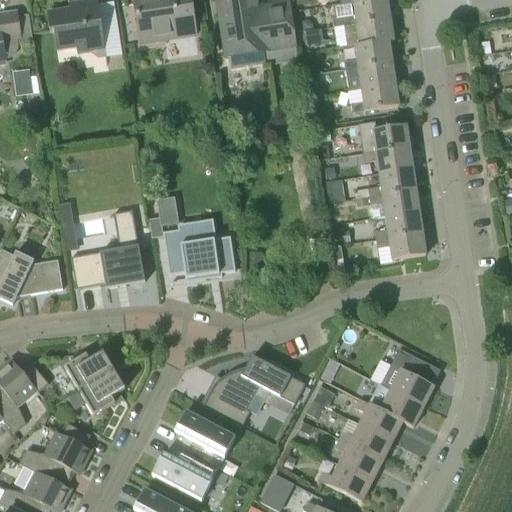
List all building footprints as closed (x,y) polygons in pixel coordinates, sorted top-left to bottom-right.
[(134,0),(141,46),(196,37),(190,0),(134,0)] [(262,9),(261,0),(216,0),(226,59),(230,58),(232,69),(266,64),(266,67),(298,62),(295,48),(289,4),(262,9)] [(336,30),(344,28),(391,21),(387,0),(353,5),(335,8),(337,20),(335,20),(336,30)] [(105,45),(98,2),(69,6),(70,12),(47,15),(50,34),(54,34),(57,52),(105,45)] [(12,57),(16,54),(18,49),(18,45),(17,40),(21,39),(18,17),(17,14),(0,16),(0,67),(6,67),(5,61),(5,59),(7,59),(12,57)] [(301,22),(302,33),(314,32),(313,24),(308,21),(301,22)] [(389,44),(389,45),(395,44),(391,21),(344,28),(345,37),(348,50),(355,48),(360,48),(389,44)] [(314,32),(302,33),(305,48),(323,46),(321,31),(314,32)] [(488,43),(477,45),(479,56),(490,54),(488,43)] [(392,65),(389,45),(389,44),(360,48),(355,48),(357,62),(345,64),(346,73),(392,65)] [(319,74),(317,61),(306,63),(308,76),(319,74)] [(362,92),(395,87),(392,65),(346,73),(347,81),(360,79),(362,92)] [(320,76),(309,78),(310,85),(321,83),(320,76)] [(395,87),(362,92),(364,105),(351,107),(353,116),(399,109),(395,87)] [(303,101),(302,88),(289,89),(291,103),(303,101)] [(317,129),(331,127),(328,110),(324,111),(323,107),(314,108),(317,129)] [(387,124),(388,131),(401,129),(400,122),(387,124)] [(364,157),(410,151),(406,129),(401,129),(388,131),(377,133),(376,125),(359,128),(364,157)] [(134,130),(125,132),(127,143),(135,142),(134,130)] [(329,133),(320,134),(321,143),(330,142),(329,133)] [(380,177),(413,172),(410,151),(364,157),(365,166),(378,164),(380,177)] [(326,181),(336,179),(334,168),(324,170),(326,181)] [(370,200),(416,193),(413,172),(380,177),(382,190),(369,192),(370,200)] [(386,219),(419,214),(416,193),(370,200),(372,208),(384,207),(386,219)] [(178,225),(174,199),(156,202),(160,228),(178,225)] [(367,200),(356,201),(357,208),(368,207),(367,200)] [(60,219),(72,217),(70,204),(58,206),(60,219)] [(66,257),(72,292),(104,286),(105,292),(148,284),(135,212),(115,216),(120,247),(66,257)] [(377,243),(422,236),(419,214),(386,219),(388,232),(376,234),(377,243)] [(202,244),(199,229),(180,232),(178,233),(163,235),(169,277),(184,275),(186,284),(205,281),(205,278),(222,275),(235,273),(230,240),(216,242),(202,244)] [(348,230),(333,232),(334,246),(350,244),(348,230)] [(422,236),(377,243),(378,251),(391,249),(393,263),(425,258),(422,236)] [(0,301),(12,307),(16,299),(62,292),(58,264),(31,268),(31,263),(16,256),(15,259),(1,252),(0,255),(0,301)] [(262,254),(248,253),(248,271),(262,272),(262,254)] [(342,261),(333,262),(335,275),(344,273),(342,261)] [(78,392),(113,371),(102,353),(89,361),(85,355),(64,368),(78,392)] [(391,393),(424,410),(434,389),(416,380),(423,365),(399,353),(392,367),(387,376),(397,381),(391,393)] [(304,387),(265,366),(251,359),(245,370),(239,371),(228,376),(221,381),(215,378),(200,407),(203,408),(202,409),(241,429),(250,414),(246,412),(259,388),(294,407),(304,387)] [(37,393),(22,375),(11,362),(0,371),(0,417),(3,421),(2,422),(14,436),(26,426),(18,409),(37,393)] [(339,367),(330,362),(325,371),(335,376),(339,367)] [(22,375),(37,393),(38,395),(48,386),(32,367),(22,375)] [(114,373),(68,400),(75,412),(86,405),(93,418),(114,406),(115,408),(125,401),(120,394),(124,391),(114,373)] [(320,389),(313,403),(322,407),(329,393),(320,389)] [(414,430),(424,410),(391,393),(386,405),(375,399),(371,407),(370,409),(402,425),(414,430)] [(370,409),(371,407),(360,402),(356,411),(365,416),(359,428),(392,445),(402,425),(370,409)] [(322,407),(313,403),(307,415),(316,420),(322,407)] [(188,409),(177,430),(174,434),(179,437),(173,449),(218,472),(238,435),(188,409)] [(313,429),(302,424),(298,431),(309,437),(313,429)] [(62,438),(84,450),(90,438),(68,427),(62,438)] [(382,465),(392,445),(359,428),(353,439),(344,434),(339,443),(382,465)] [(84,450),(62,438),(56,435),(45,457),(44,457),(26,453),(19,467),(35,475),(36,474),(65,489),(71,478),(70,478),(72,473),(79,477),(92,453),(84,450)] [(372,485),(382,465),(339,443),(335,451),(345,456),(339,468),(372,485)] [(173,449),(168,459),(163,456),(160,461),(152,477),(201,504),(218,472),(173,449)] [(296,461),(288,458),(285,465),(292,469),(296,461)] [(362,505),(372,485),(339,468),(333,479),(323,474),(319,482),(362,505)] [(60,511),(71,492),(65,489),(36,474),(35,475),(24,496),(23,496),(5,492),(0,501),(0,506),(9,511),(10,511),(13,511),(51,511),(60,511)] [(260,506),(260,507),(270,511),(283,511),(295,489),(274,479),(260,506)] [(183,511),(144,491),(136,507),(133,511),(183,511)]
